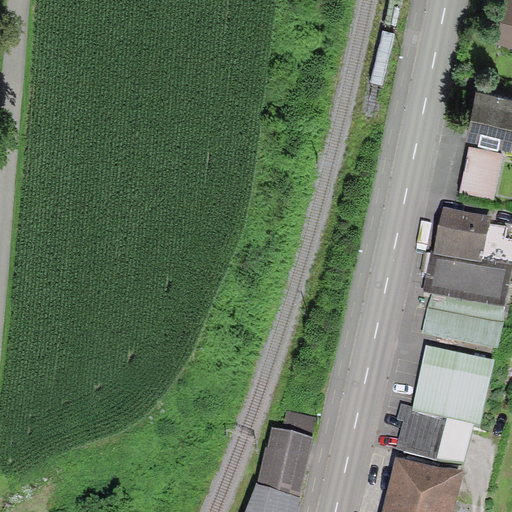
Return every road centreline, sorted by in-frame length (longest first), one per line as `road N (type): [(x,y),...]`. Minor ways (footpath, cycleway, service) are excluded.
road 1 (tertiary): [(336,511),(446,0)]
road 2 (residential): [(0,254),(18,0)]
